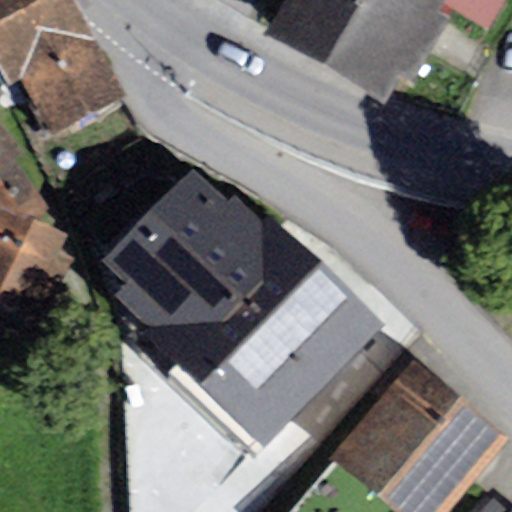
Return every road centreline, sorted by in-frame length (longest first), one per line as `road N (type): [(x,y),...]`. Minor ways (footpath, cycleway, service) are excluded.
road 1 (residential): [(152,14),(125,51),(134,84),(167,115),(269,173),(364,246),(511,393)]
road 2 (tertiary): [(511,171),(369,129),(202,50),(152,14)]
